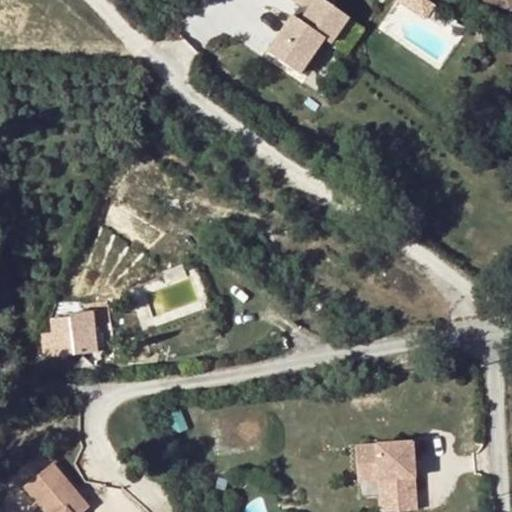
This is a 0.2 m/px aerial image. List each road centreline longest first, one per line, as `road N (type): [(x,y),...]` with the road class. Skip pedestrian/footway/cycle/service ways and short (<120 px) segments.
road 1 (residential): [(482,330),(410,244),(172,81),(98,0)]
road 2 (residential): [(100,389),(482,330)]
road 3 (residential): [(504,511),(493,356),(482,330)]
road 4 (residential): [(169,511),(100,438),(100,389)]
